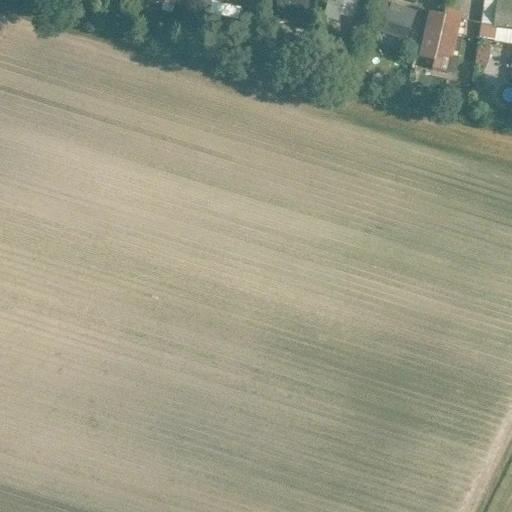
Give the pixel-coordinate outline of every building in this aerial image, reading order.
[(146,0),(146,2),(182,9),(183,0),(146,0)] [(197,0),(198,0),(201,1),(198,11),(238,21),(241,7),(256,10),(258,0),(197,0)] [(276,0),(276,23),(308,24),(308,0),(276,0)] [(353,20),(358,0),(327,0),(322,19),(334,22),(336,15),(353,20)] [(380,0),(370,29),(406,41),(416,13),(380,0)] [(511,30),(511,0),(497,0),(494,27),(511,30)] [(452,57),(461,13),(444,10),(443,16),(428,13),(418,57),(414,56),(411,70),(421,72),(423,58),(433,60),(431,70),(454,75),(458,58),(452,57)] [(355,21),(352,34),(359,35),(362,23),(355,21)] [(483,26),(481,37),(494,39),(494,41),(511,43),(511,30),(494,27),(483,26)] [(300,70),(299,57),(289,58),(290,71),(300,70)]
